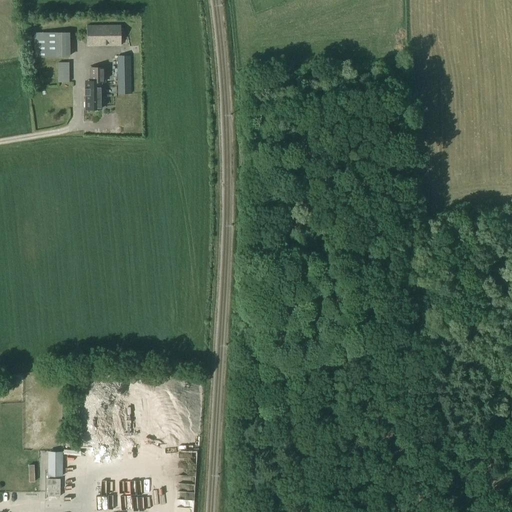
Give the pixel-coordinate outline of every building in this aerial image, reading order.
[(86,25),(86,46),(121,46),(120,25),(86,25)] [(69,32),(33,32),(34,57),(69,57),(69,32)] [(130,55),(117,56),(118,94),(131,94),(130,55)] [(68,62),(57,62),(58,83),(68,83),(68,62)] [(105,80),(105,66),(90,66),(90,80),(101,80),(105,80)] [(90,80),(85,80),(85,109),(101,109),(101,80),(90,80)] [(60,451),(45,451),(45,476),(60,476),(60,451)] [(59,498),(59,481),(47,481),(47,498),(59,498)]
